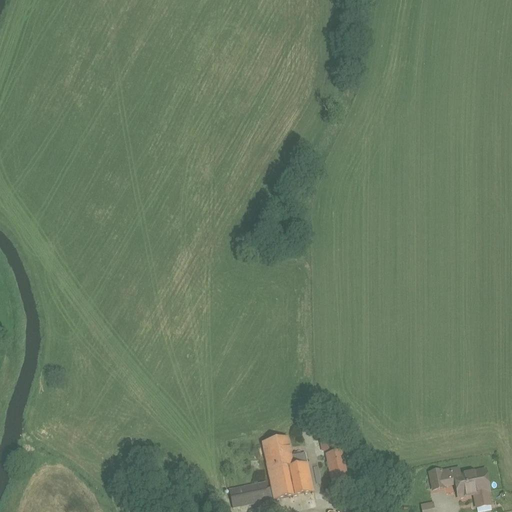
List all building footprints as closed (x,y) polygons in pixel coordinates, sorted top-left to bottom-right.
[(301,408),(288,426),(288,427),(299,435),(303,430),(308,434),(312,428),(308,425),(313,417),(301,408)] [(332,437),(320,440),(323,453),(335,450),(332,437)] [(260,445),(271,502),(308,495),(300,456),(289,458),(285,440),(260,445)] [(338,456),(324,459),(332,496),(346,493),(338,456)] [(493,502),(489,476),(460,481),(459,473),(437,477),(441,499),(458,496),(460,508),(493,502)] [(226,491),(230,510),(266,503),(262,483),(226,491)]
